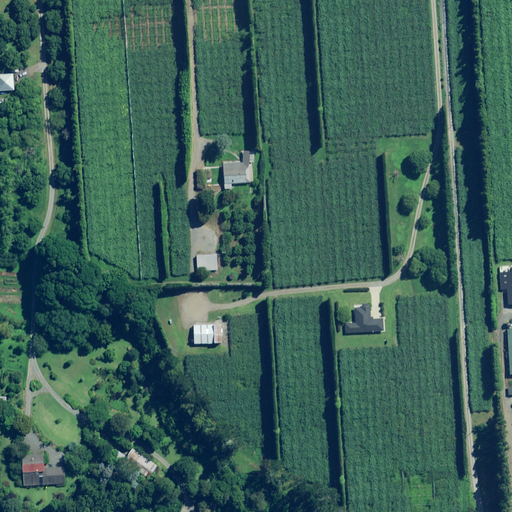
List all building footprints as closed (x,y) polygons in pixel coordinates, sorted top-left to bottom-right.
[(0,89),(15,89),(14,72),(0,73),(0,89)] [(255,151),(244,152),(244,160),(224,161),(225,188),(233,187),(232,182),(254,181),(253,160),(255,160),(255,151)] [(219,269),(218,254),(197,254),(198,270),(219,269)] [(511,271),(509,271),(509,269),(501,270),(502,286),(511,285),(511,271)] [(372,318),(370,302),(364,302),(364,306),(355,306),(356,322),(345,323),(346,332),(385,330),(384,318),(372,318)] [(223,342),(223,323),(195,324),(196,343),(223,342)] [(159,465),(133,448),(126,459),(134,464),(138,467),(137,469),(147,476),(150,471),(153,473),(159,465)] [(45,467),(45,453),(24,454),(25,484),(66,482),(65,467),(45,467)]
